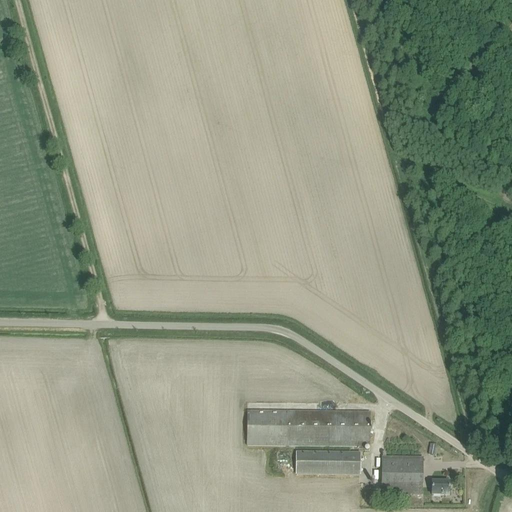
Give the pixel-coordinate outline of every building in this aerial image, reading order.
[(247,412),(247,423),(247,447),(288,447),(369,447),(369,413),(247,412)] [(435,456),(437,447),(438,446),(430,444),(428,455),(435,456)] [(360,454),(296,453),(296,475),(359,476),(360,454)] [(382,457),(382,468),(382,494),(421,495),(422,468),(422,458),(382,457)] [(432,482),(432,492),(432,495),(449,496),(449,483),(432,482)]
